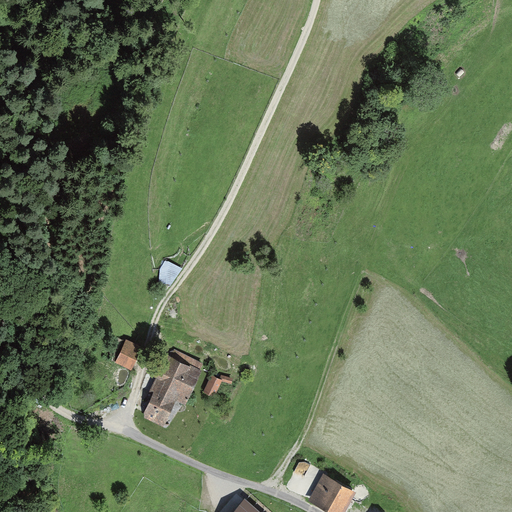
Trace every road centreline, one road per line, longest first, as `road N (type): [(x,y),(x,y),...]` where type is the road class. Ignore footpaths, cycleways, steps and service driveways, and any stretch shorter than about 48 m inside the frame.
road 1 (track): [(318,0),(241,188),(160,306),(122,430)]
road 2 (track): [(0,318),(33,380),(60,410),(314,511)]
